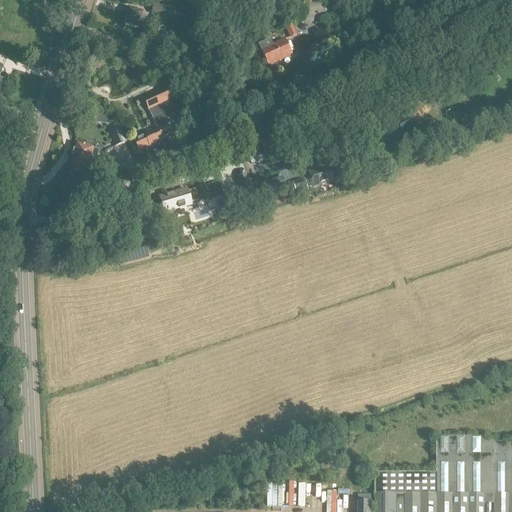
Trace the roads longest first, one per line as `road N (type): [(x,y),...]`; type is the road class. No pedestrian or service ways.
road 1 (track): [(33,224),(511,11)]
road 2 (secondary): [(33,511),(20,222),(80,0)]
